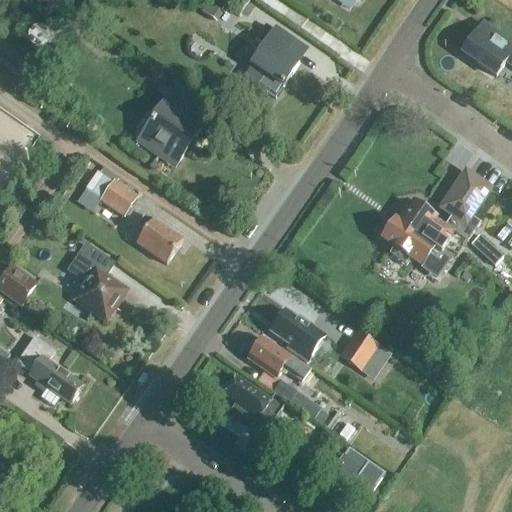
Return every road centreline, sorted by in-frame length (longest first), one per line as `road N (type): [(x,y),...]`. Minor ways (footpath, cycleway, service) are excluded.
road 1 (secondary): [(141,426),(386,71)]
road 2 (residential): [(511,157),(386,71)]
road 3 (residential): [(263,511),(141,426)]
road 4 (track): [(265,0),(380,80)]
